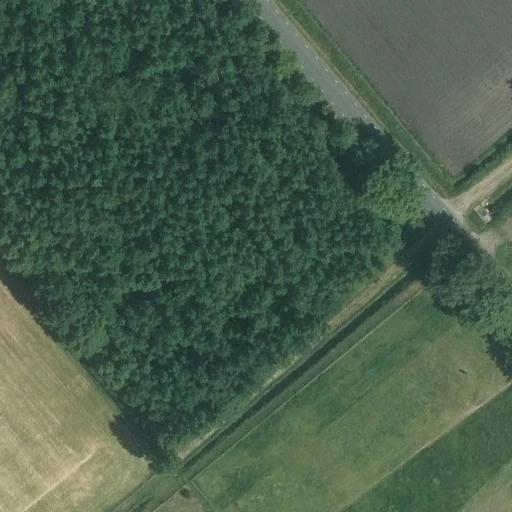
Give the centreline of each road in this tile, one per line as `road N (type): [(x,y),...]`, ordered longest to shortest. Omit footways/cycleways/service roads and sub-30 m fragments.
road 1 (tertiary): [(511,302),(255,0)]
road 2 (track): [(177,457),(0,244)]
